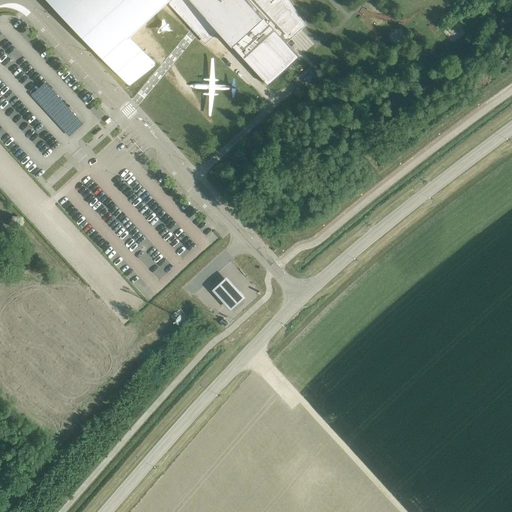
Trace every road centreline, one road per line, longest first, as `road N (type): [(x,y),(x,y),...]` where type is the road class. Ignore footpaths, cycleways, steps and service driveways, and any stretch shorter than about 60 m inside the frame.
road 1 (unclassified): [(25,0),(301,298)]
road 2 (tertiary): [(107,511),(301,298)]
road 3 (tertiary): [(301,298),(511,129)]
road 4 (track): [(400,511),(249,351)]
road 5 (unknown): [(0,158),(134,312)]
